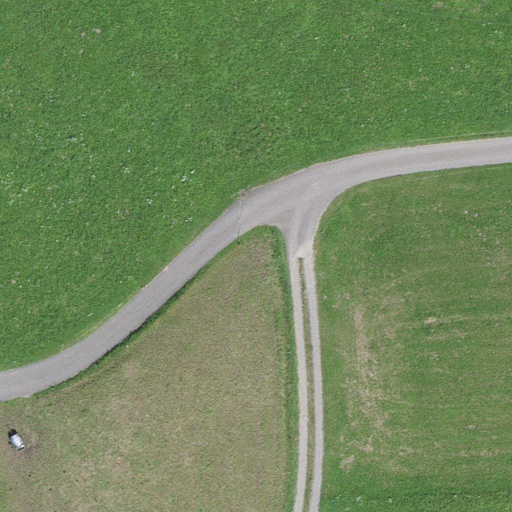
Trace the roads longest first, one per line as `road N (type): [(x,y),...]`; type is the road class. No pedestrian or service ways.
road 1 (track): [(0,398),(63,394),(284,201),(415,165),(511,154)]
road 2 (track): [(300,511),(313,426),(305,195)]
